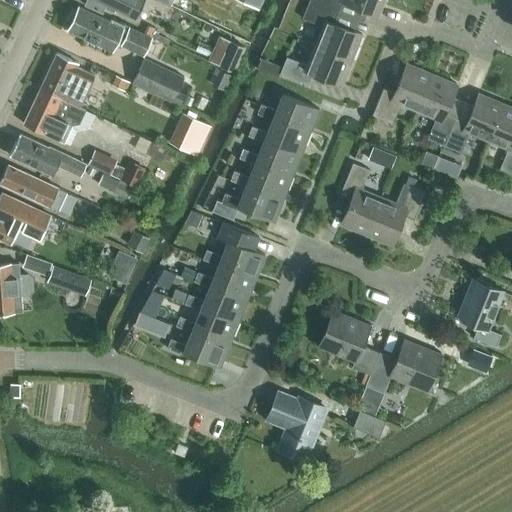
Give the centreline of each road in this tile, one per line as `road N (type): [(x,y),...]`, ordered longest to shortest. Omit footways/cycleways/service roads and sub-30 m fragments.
road 1 (residential): [(0,361),(112,364),(237,413),(302,244),(418,288),(455,204),(468,198),(511,207)]
road 2 (residential): [(387,48),(399,24),(483,48),(493,30)]
